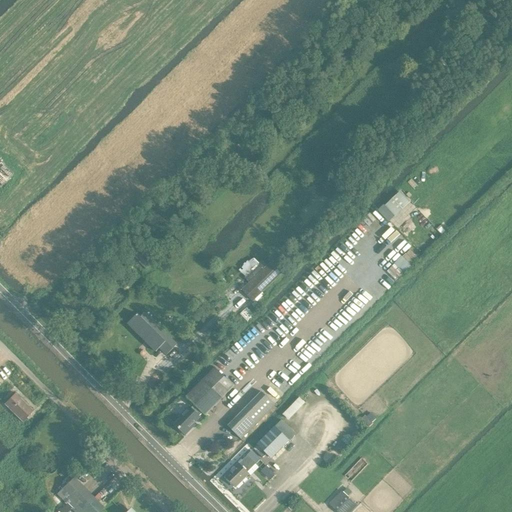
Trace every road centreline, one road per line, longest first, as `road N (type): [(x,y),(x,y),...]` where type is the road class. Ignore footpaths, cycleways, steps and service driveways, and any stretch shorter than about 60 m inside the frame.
road 1 (unclassified): [(224,511),(0,287)]
road 2 (unclassified): [(168,511),(0,344)]
